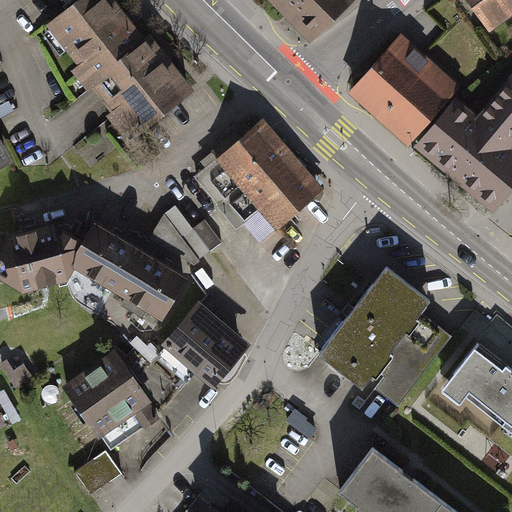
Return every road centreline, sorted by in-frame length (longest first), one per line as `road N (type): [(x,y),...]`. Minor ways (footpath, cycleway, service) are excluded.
road 1 (residential): [(380,175),(333,235),(269,354),(131,511)]
road 2 (unknown): [(291,95),(183,158),(152,187),(69,207)]
road 3 (secondary): [(511,282),(380,175)]
road 4 (residential): [(395,0),(291,95)]
road 5 (secondary): [(291,95),(193,0)]
